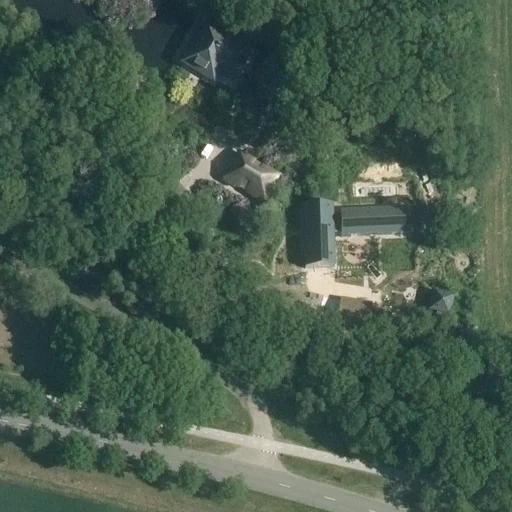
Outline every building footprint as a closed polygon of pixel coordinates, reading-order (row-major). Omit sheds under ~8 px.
[(237,88),(258,53),(204,22),(179,66),(214,86),(219,77),(237,88)] [(271,200),(283,180),(252,161),(254,158),(245,152),(225,182),(251,199),(256,191),(271,200)] [(313,206),(313,275),(343,275),(343,239),(343,235),(351,235),(351,240),(417,239),(417,215),(351,215),(351,217),(343,217),(343,213),(343,206),(313,206)] [(434,295),(430,312),(436,314),(434,319),(445,322),(448,312),(451,299),(434,295)] [(367,333),(372,306),(341,301),(336,327),(367,333)] [(375,323),(369,340),(377,343),(383,325),(375,323)]
